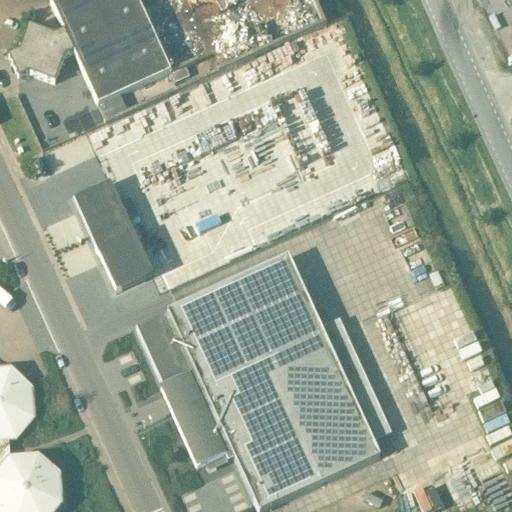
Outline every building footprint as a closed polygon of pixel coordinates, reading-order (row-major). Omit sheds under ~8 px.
[(19,55),(9,60),(19,82),(29,77),(54,87),(64,61),(74,57),(98,110),(170,77),(135,0),(47,0),(64,35),(54,40),(29,30),(19,55)] [(105,255),(122,292),(152,279),(127,226),(119,207),(110,187),(80,201),(83,208),(76,211),(98,258),(105,255)] [(129,202),(119,207),(127,226),(138,221),(129,202)] [(164,394),(196,379),(208,407),(203,410),(202,406),(173,423),(196,474),(204,470),(207,476),(234,464),(256,511),(268,511),(380,461),(288,260),(167,316),(170,322),(161,326),(160,323),(136,333),(164,394)] [(0,511),(61,511),(63,510),(61,480),(38,460),(10,462),(8,445),(16,445),(36,422),(33,392),(10,372),(0,373),(0,511)] [(396,434),(385,413),(374,418),(385,440),(396,434)]
